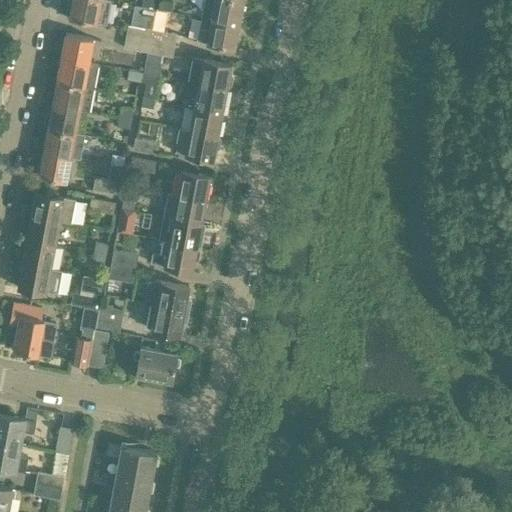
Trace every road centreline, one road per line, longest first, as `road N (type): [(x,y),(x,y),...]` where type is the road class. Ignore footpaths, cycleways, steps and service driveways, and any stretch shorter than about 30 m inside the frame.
road 1 (residential): [(210,419),(291,0)]
road 2 (residential): [(0,211),(37,0)]
road 3 (residential): [(210,419),(0,379)]
